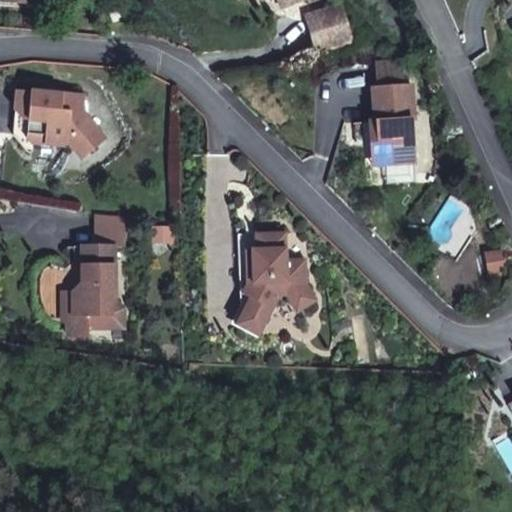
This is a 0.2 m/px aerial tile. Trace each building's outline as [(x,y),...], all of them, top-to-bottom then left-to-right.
[(0,0),(0,8),(35,10),(35,0),(0,0)] [(270,0),(271,2),(276,0),(284,0),(289,12),(312,3),(311,0),(270,0)] [(289,12),(284,0),(276,0),(282,15),(289,12)] [(342,11),(303,26),(316,55),(353,40),(342,11)] [(140,33),(132,25),(119,36),(127,45),(140,33)] [(378,84),(401,83),(399,59),(375,60),(378,84)] [(378,84),(374,84),(377,121),(377,129),(367,129),(369,145),(382,145),(383,162),(421,162),(419,118),(413,118),(411,83),(401,83),(378,84)] [(26,158),(28,149),(19,136),(21,113),(14,112),(15,95),(8,94),(5,142),(17,158),(26,158)] [(74,99),(15,95),(14,112),(21,113),(19,136),(28,149),(51,151),(59,145),(74,164),(98,145),(73,114),(74,99)] [(367,129),(377,129),(377,121),(367,121),(367,129)] [(383,162),(382,145),(369,145),(369,162),(383,162)] [(85,278),(79,289),(79,307),(70,315),(70,330),(92,331),(94,318),(127,319),(129,307),(117,292),(120,239),(87,237),(85,278)] [(252,305),(245,321),(267,332),(286,302),(295,303),(304,317),(321,301),(310,288),(307,262),(289,264),(287,238),(261,240),(262,257),(258,257),(253,257),(255,300),(252,305)] [(252,305),(255,300),(253,257),(247,258),(249,292),(244,300),(252,305)] [(70,315),(79,307),(79,289),(61,287),(60,314),(70,315)] [(260,342),(267,332),(245,321),(239,333),(260,342)]
